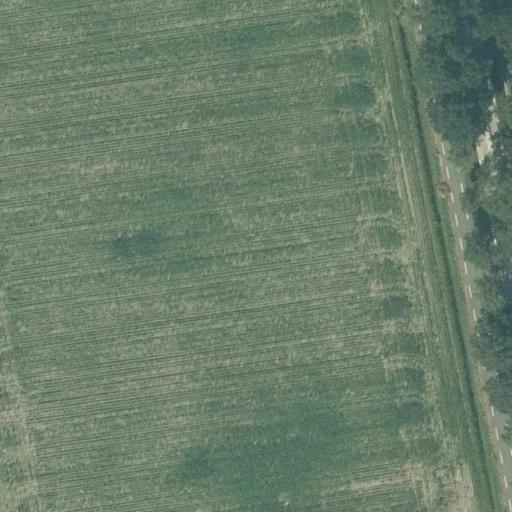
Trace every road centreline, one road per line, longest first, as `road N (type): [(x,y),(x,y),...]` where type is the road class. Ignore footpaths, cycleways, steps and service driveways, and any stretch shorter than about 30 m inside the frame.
road 1 (unclassified): [(511,462),(426,0)]
road 2 (primary): [(511,271),(460,0)]
